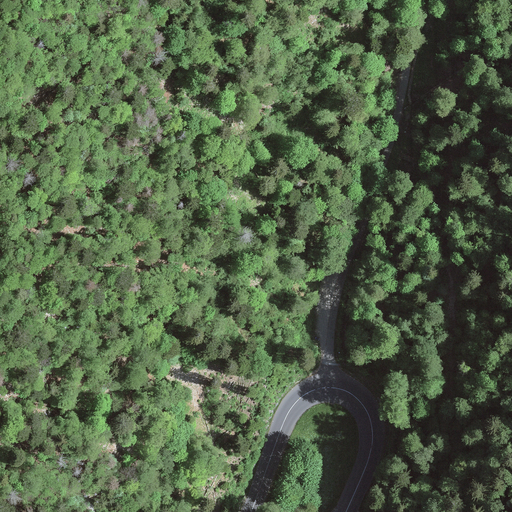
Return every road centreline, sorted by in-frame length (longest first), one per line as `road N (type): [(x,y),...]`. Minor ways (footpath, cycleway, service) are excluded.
road 1 (track): [(332,385),(336,303),(393,139),(419,0)]
road 2 (secondary): [(347,511),(365,469),(371,422),(357,397),(332,385),(293,405),(252,511)]
